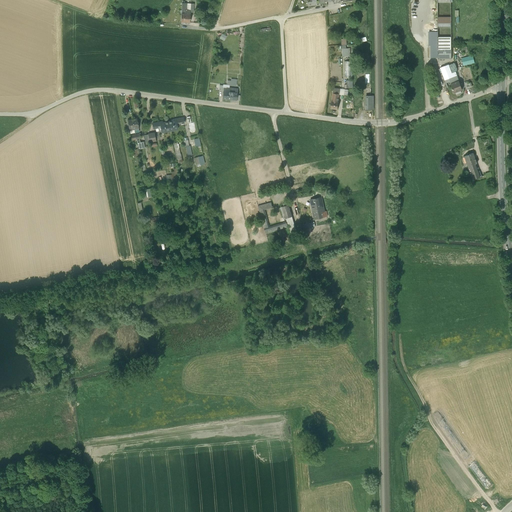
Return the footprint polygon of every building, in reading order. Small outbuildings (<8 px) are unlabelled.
[(438,48),(451,48),(451,0),(437,0),(438,31),(438,48)] [(186,10),(186,4),(184,3),(184,2),(182,2),(182,3),(181,14),(190,14),(190,12),(190,10),(186,10)] [(190,14),(181,14),(181,22),(190,23),(190,14)] [(431,58),(438,58),(438,48),(438,31),(429,31),(429,45),(431,45),(431,58)] [(346,48),(342,49),(342,56),(350,56),(350,48),(346,48)] [(451,59),(451,48),(438,48),(438,58),(438,59),(451,59)] [(344,78),(353,78),(352,62),(344,62),(344,78)] [(457,92),(457,93),(461,92),(460,92),(459,91),(460,91),(462,90),(459,81),(455,72),(452,74),(449,65),(440,68),(446,83),(450,82),(454,93),(457,92)] [(222,99),(236,101),(237,95),(238,90),(238,89),(230,88),(230,89),(229,89),(229,88),(226,88),(226,89),(224,88),(223,91),(222,99)] [(178,129),(177,127),(176,123),(176,121),(174,121),(168,122),(170,131),(178,129)] [(162,132),(170,131),(168,122),(162,123),(162,122),(153,124),(153,128),(155,127),(159,127),(159,130),(162,130),(162,132)] [(136,139),(138,150),(145,149),(144,142),(140,142),(140,139),(136,139)] [(174,144),(178,164),(182,163),(180,155),(177,143),(174,144)] [(465,156),(469,166),(475,164),(477,163),(473,153),(465,156)] [(480,176),(475,164),(469,166),(474,179),(480,176)] [(172,179),(174,190),(180,189),(177,166),(173,167),(174,172),(171,172),(172,175),(172,179)] [(142,190),(143,198),(151,196),(150,188),(142,190)] [(310,200),(314,219),(323,217),(323,218),(327,217),(327,216),(326,211),(325,211),(322,197),(310,200)] [(258,206),(261,218),(264,217),(262,208),(272,205),(271,202),(258,206)] [(261,218),(262,219),(265,218),(267,227),(264,228),(265,229),(268,228),(268,230),(277,227),(278,230),(279,230),(278,226),(287,224),(287,222),(269,227),(264,210),(273,207),(272,205),(262,208),(264,217),(261,218)] [(282,207),(286,218),(292,216),(288,205),(282,207)] [(289,223),(290,226),(295,225),(293,222),(294,221),(292,216),(286,218),(288,223),(289,223)]
